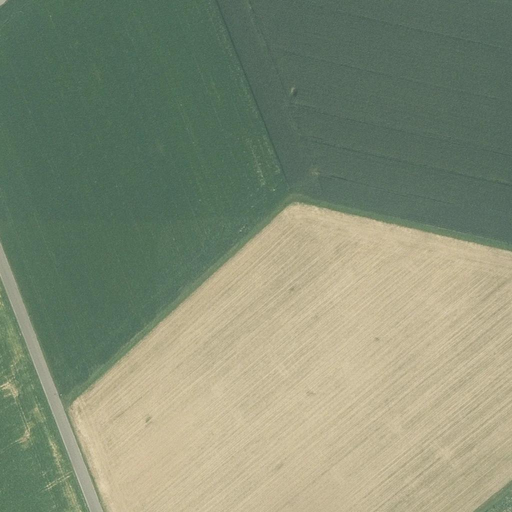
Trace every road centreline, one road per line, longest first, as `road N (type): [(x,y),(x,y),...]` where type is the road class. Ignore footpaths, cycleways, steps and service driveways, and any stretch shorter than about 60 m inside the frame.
road 1 (track): [(511,250),(297,202),(282,207),(58,412)]
road 2 (unclassified): [(96,511),(0,258)]
